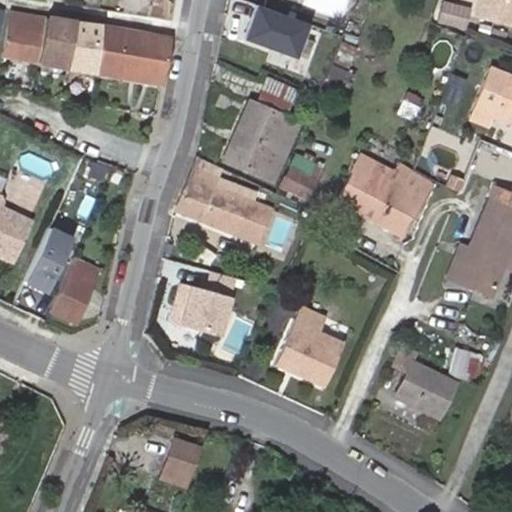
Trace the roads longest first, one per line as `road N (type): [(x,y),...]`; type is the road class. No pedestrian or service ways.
road 1 (residential): [(193,0),(105,382)]
road 2 (residential): [(420,511),(275,424),(105,382)]
road 3 (unknown): [(333,456),(459,174)]
road 4 (residential): [(105,382),(56,511)]
